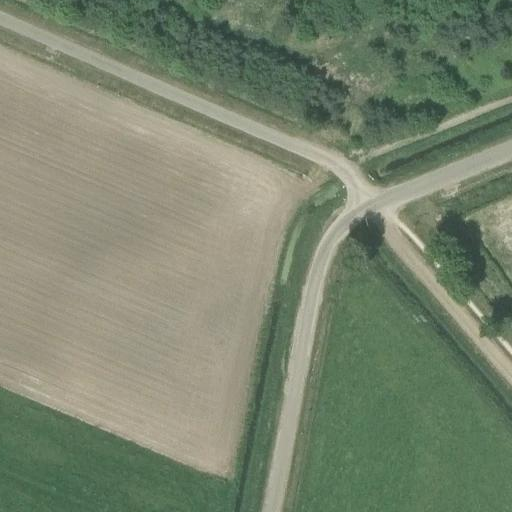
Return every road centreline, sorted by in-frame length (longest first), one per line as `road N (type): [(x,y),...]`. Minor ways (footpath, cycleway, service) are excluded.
road 1 (unclassified): [(372,205),(345,173),(0,18)]
road 2 (unclassified): [(271,511),(318,273),(336,223),(372,205)]
road 3 (track): [(372,205),(511,369)]
road 4 (unclassified): [(372,205),(511,148)]
